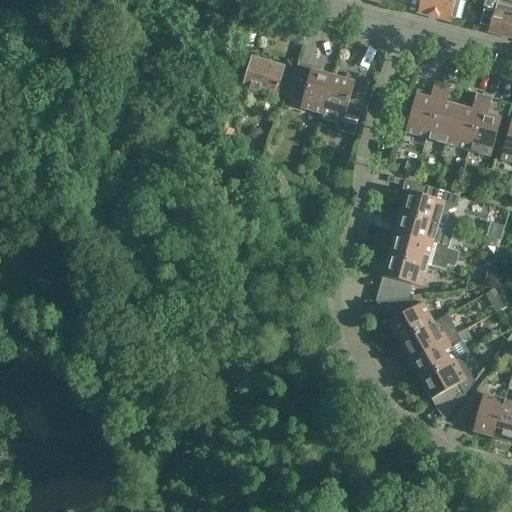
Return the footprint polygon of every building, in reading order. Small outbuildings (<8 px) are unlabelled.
[(421,0),(418,13),(450,22),(451,17),(460,19),(464,2),(455,0),(421,0)] [(496,0),(485,0),(477,30),(511,38),(511,8),(497,5),(498,0),(496,0)] [(275,98),(284,67),(252,57),(242,88),(275,98)] [(298,62),(288,97),(302,101),(300,109),(322,115),(333,76),(320,73),(321,68),(298,62)] [(322,115),(321,120),(334,123),(339,132),(354,136),(369,82),(347,75),(346,80),(333,76),(322,115)] [(405,133),(427,139),(442,83),(434,81),(429,98),(416,95),(405,133)] [(442,83),(427,139),(448,145),(458,107),(446,103),(450,85),(442,83)] [(458,107),(448,145),(469,151),(484,95),(475,92),(470,110),(458,107)] [(484,95),(469,151),(490,157),(501,119),(486,115),(491,97),(484,95)] [(511,121),(510,121),(500,160),(511,163),(511,121)] [(233,130),(220,127),(217,139),(230,143),(233,130)] [(419,164),(408,161),(405,175),(415,178),(419,164)] [(403,202),(399,215),(444,227),(447,211),(456,208),(459,196),(428,188),(427,190),(402,184),(398,200),(403,202)] [(453,229),(444,227),(399,215),(396,229),(391,228),(389,235),(447,250),(453,229)] [(447,250),(389,235),(387,242),(392,243),(388,257),(426,267),(445,271),(447,265),(454,268),(458,253),(447,250)] [(426,267),(388,257),(381,283),(390,285),(386,301),(410,298),(412,287),(421,289),(426,267)] [(496,276),(486,273),(483,281),(494,284),(496,276)] [(495,289),(484,295),(491,307),(502,302),(495,289)] [(410,298),(386,301),(394,315),(387,320),(401,343),(434,323),(423,303),(415,308),(410,298)] [(448,316),(434,323),(401,343),(408,355),(404,357),(408,364),(459,334),(448,316)] [(459,334),(408,364),(411,370),(415,368),(422,380),(456,361),(461,358),(469,352),(463,341),(470,337),(466,330),(459,334)] [(443,400),(451,413),(466,394),(475,382),(461,358),(456,361),(422,380),(436,404),(443,400)] [(482,403),(470,399),(455,419),(471,424),(469,431),(496,439),(506,401),(484,395),(482,403)] [(511,402),(506,401),(496,439),(511,442),(511,402)]
